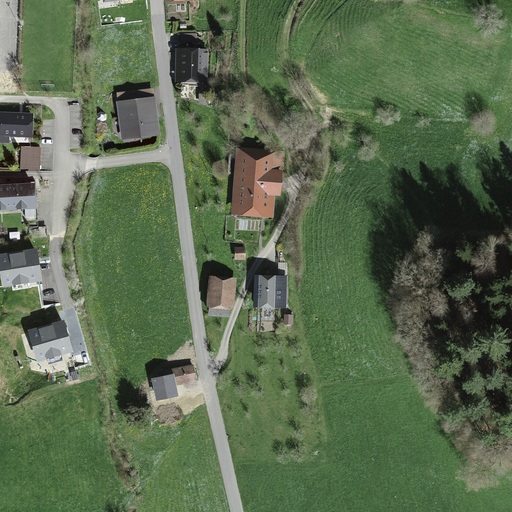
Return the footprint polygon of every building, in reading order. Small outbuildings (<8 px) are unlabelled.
[(181,78),(208,77),(208,53),(181,53),(181,78)] [(155,132),(155,131),(156,131),(156,129),(155,129),(150,92),(123,95),(123,94),(121,94),(122,95),(120,96),(121,97),(122,97),(126,133),(125,133),(125,134),(126,134),(126,135),(128,135),(127,134),(154,131),(154,132),(155,132)] [(0,113),(0,133),(31,135),(32,115),(0,113)] [(40,147),(21,146),(21,161),(39,162),(40,147)] [(284,158),(255,156),(230,154),(228,174),(242,175),(240,208),(266,210),(268,191),(280,192),(281,173),(283,173),(284,158)] [(34,207),(31,207),(31,204),(34,204),(33,185),(0,187),(0,206),(25,205),(26,217),(35,217),(34,207)] [(245,259),(244,248),(235,249),(236,260),(245,259)] [(291,273),(292,251),(281,250),(280,273),(291,273)] [(0,258),(4,284),(39,278),(35,251),(0,256),(0,258)] [(260,280),(259,303),(276,303),(276,306),(286,306),(286,276),(276,276),(276,280),(260,280)] [(229,316),(233,281),(214,279),(210,314),(229,316)] [(39,359),(70,349),(63,323),(31,332),(39,359)] [(194,365),(166,371),(167,377),(156,379),(159,397),(177,393),(175,384),(189,381),(197,379),(194,365)]
